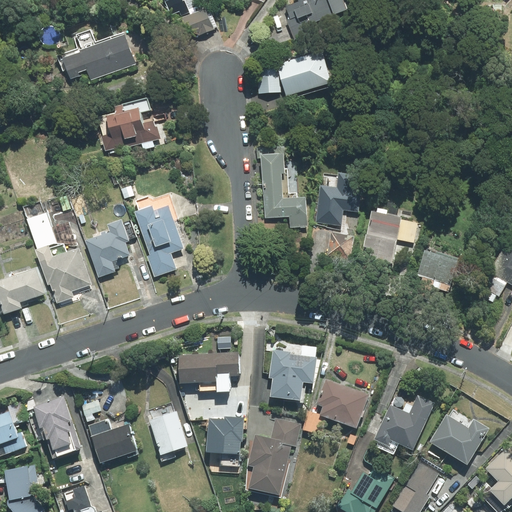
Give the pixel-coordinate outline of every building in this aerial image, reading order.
[(165,0),(171,13),(179,10),(181,16),(189,12),(190,15),(205,8),(201,0),(165,0)] [(342,0),(298,0),(300,2),(286,7),(290,19),(287,20),(295,40),(310,34),(306,25),(346,9),(342,0)] [(214,29),(205,8),(190,15),(178,19),(201,35),(214,29)] [(91,29),(73,35),(78,49),(58,56),(63,71),(67,69),(70,79),(80,76),(79,72),(87,70),(91,80),(137,64),(125,31),(95,42),(91,29)] [(321,50),(276,63),(278,69),(280,74),(286,96),(331,83),(321,50)] [(259,94),(281,92),(280,74),(278,69),(258,71),(259,94)] [(147,97),(114,106),(116,112),(98,117),(103,136),(101,136),(105,152),(127,146),(128,147),(142,143),(144,149),(154,146),(152,141),(160,139),(157,127),(155,127),(153,121),(142,124),(139,113),(151,110),(147,97)] [(257,158),(261,158),(261,155),(283,153),(285,153),(285,146),(256,148),(257,158)] [(284,169),(283,153),(261,155),(261,158),(265,218),(289,217),(290,228),(308,227),(306,197),(297,197),(297,193),(289,193),(287,169),(284,169)] [(339,175),(324,174),(322,186),(320,185),(315,222),(341,225),(343,210),(358,211),(362,176),(339,173),(339,175)] [(134,195),(131,186),(122,189),(125,198),(134,195)] [(139,211),(136,212),(150,256),(148,256),(155,276),(176,269),(170,252),(183,248),(180,240),(185,238),(169,194),(154,199),(149,197),(136,201),(139,211)] [(401,218),(372,212),(367,235),(366,234),(363,247),(373,249),(371,259),(392,263),(397,239),(401,219),(401,218)] [(27,219),(37,249),(48,246),(58,243),(65,242),(74,246),(77,245),(69,222),(51,227),(47,213),(27,219)] [(101,235),(86,240),(99,277),(115,271),(114,269),(119,268),(116,259),(129,255),(125,243),(129,241),(129,240),(136,237),(130,220),(123,222),(121,219),(107,224),(110,232),(106,233),(105,231),(100,232),(101,235)] [(397,239),(414,243),(418,223),(401,219),(397,239)] [(354,236),(331,232),(327,255),(350,259),(354,236)] [(511,233),(489,272),(495,275),(507,282),(511,284),(511,233)] [(37,249),(36,250),(48,285),(50,284),(57,303),(74,297),(72,291),(91,284),(79,248),(67,252),(64,244),(49,249),(48,246),(37,249)] [(427,251),(425,250),(417,275),(422,277),(434,280),(432,287),(448,292),(459,258),(427,249),(427,251)] [(19,302),(44,294),(35,269),(0,280),(0,303),(4,314),(21,308),(19,302)] [(486,289),(499,297),(507,282),(495,275),(486,289)] [(434,280),(422,277),(419,289),(431,292),(432,287),(434,280)] [(289,352),(270,351),(266,381),(268,381),(267,401),(299,403),(301,385),(315,386),(317,359),(307,359),(307,362),(289,361),(289,352)] [(196,393),(212,394),(229,394),(229,388),(238,388),(240,353),(176,356),(175,386),(196,387),(196,393)] [(316,442),(324,420),(355,431),(368,394),(324,378),(310,415),(302,437),(316,442)] [(390,456),(395,446),(410,452),(432,401),(394,385),(372,436),(368,447),(390,456)] [(64,397),(30,409),(47,461),(81,450),(64,397)] [(93,414),(100,412),(96,400),(81,405),(87,423),(95,420),(93,414)] [(17,427),(27,423),(19,403),(0,410),(0,458),(25,449),(17,427)] [(146,421),(159,463),(188,454),(175,412),(146,421)] [(467,430),(444,416),(426,443),(465,468),(489,430),(474,421),(467,430)] [(203,420),(203,444),(234,444),(234,420),(203,420)] [(301,428),(274,421),(269,438),(256,435),(247,469),(249,470),(244,491),(281,501),(291,461),(287,460),(290,449),(295,450),(301,428)] [(130,423),(93,433),(101,462),(138,453),(130,423)] [(485,491),(500,508),(509,499),(511,502),(511,456),(507,451),(484,471),(495,483),(485,491)] [(424,494),(438,473),(418,460),(387,508),(394,511),(418,511),(429,497),(424,494)] [(336,510),(339,511),(374,511),(393,480),(367,466),(353,490),(349,488),(336,510)] [(26,469),(1,472),(6,503),(3,506),(6,511),(40,511),(30,499),(26,469)] [(89,511),(82,487),(58,495),(63,511),(89,511)]
